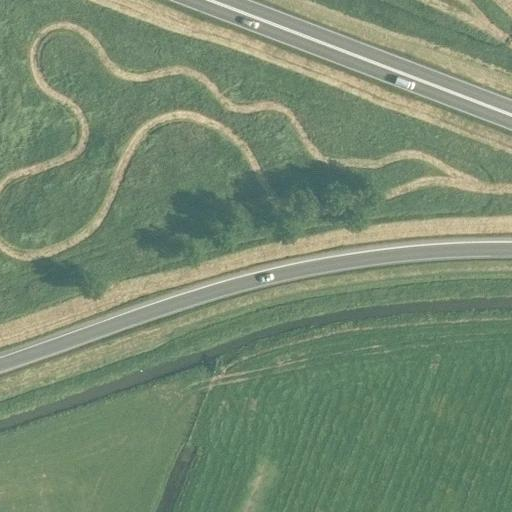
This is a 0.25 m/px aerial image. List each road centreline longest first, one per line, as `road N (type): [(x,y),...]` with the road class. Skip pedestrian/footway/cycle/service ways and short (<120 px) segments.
road 1 (trunk): [(0,363),(176,301),(319,263),(511,248)]
road 2 (trunk): [(511,115),(209,0)]
